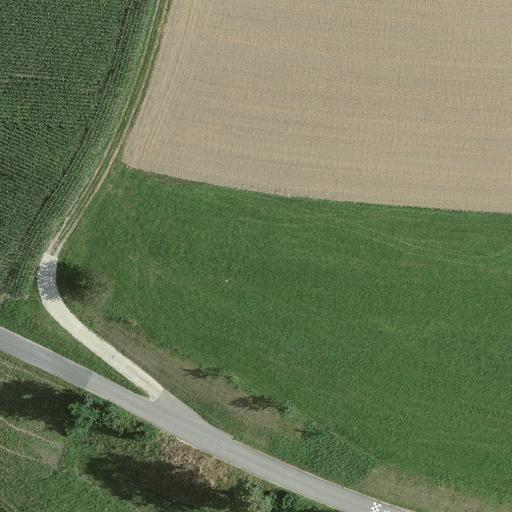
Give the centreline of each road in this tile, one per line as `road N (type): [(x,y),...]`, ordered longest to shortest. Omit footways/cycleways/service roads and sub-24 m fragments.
road 1 (track): [(171,0),(123,140),(57,243),(46,278),(63,317),(158,392),(188,430)]
road 2 (unclassified): [(0,339),(375,511)]
